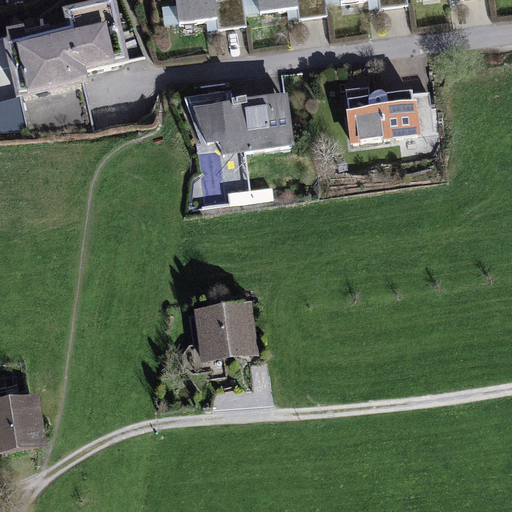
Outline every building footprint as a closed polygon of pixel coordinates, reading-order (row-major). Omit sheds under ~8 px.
[(4,35),(18,94),(90,77),(88,68),(130,58),(116,0),(84,0),(64,5),(67,20),(4,35)] [(176,0),(180,22),(218,17),(220,32),(246,29),(241,0),(216,0),(215,0),(176,0)] [(259,0),(261,11),(299,6),(301,21),(327,17),(324,0),(259,0)] [(342,0),(381,0),(383,10),(408,6),(407,0),(342,0)] [(343,77),(350,143),(434,134),(429,92),(414,94),(413,87),(386,90),(383,88),(379,87),(375,89),(372,92),(370,74),(343,77)] [(223,153),(295,142),(287,90),(234,97),(232,88),(185,96),(202,143),(220,140),(223,153)] [(195,308),(202,362),(260,354),(252,300),(195,308)] [(0,452),(48,446),(40,393),(0,399),(0,452)]
